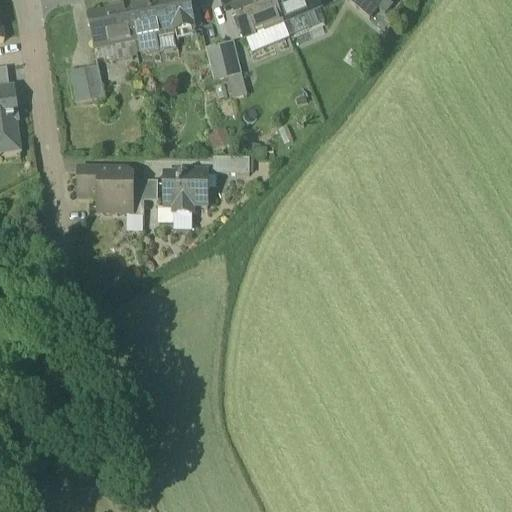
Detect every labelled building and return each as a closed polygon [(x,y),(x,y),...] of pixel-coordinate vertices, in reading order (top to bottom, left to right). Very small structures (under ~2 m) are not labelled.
[(246,44),(283,29),(271,0),(266,0),(233,14),(246,44)] [(315,0),(271,0),(283,29),(321,13),(315,0)] [(370,24),(378,14),(361,0),(355,0),(350,7),(370,24)] [(380,0),(361,0),(378,14),(386,4),(380,0)] [(185,2),(167,6),(174,38),(193,34),(189,13),(187,14),(185,2)] [(156,42),(174,38),(167,6),(127,14),(134,46),(138,45),(156,42)] [(126,48),(134,46),(127,14),(88,22),(94,54),(111,51),(126,48)] [(289,43),(283,29),(246,44),(251,58),(289,43)] [(156,42),(159,55),(160,59),(177,56),(174,38),(156,42)] [(159,55),(156,42),(138,45),(140,59),(159,55)] [(114,64),(115,67),(133,63),(130,52),(126,48),(111,51),(114,64)] [(233,48),(220,51),(227,82),(241,79),(233,48)] [(97,68),(114,64),(111,51),(94,54),(97,68)] [(214,86),(227,82),(220,51),(206,55),(214,86)] [(98,72),(84,75),(90,106),(104,103),(98,72)] [(73,109),(90,106),(84,75),(67,78),(73,109)] [(241,79),(227,82),(233,106),(247,102),(241,79)] [(0,151),(19,149),(16,124),(18,124),(13,92),(5,93),(0,94),(0,151)] [(230,146),(224,133),(207,141),(212,154),(230,146)] [(213,179),(249,179),(249,164),(213,163),(213,179)] [(130,218),(131,218),(132,186),(132,182),(126,176),(77,176),(77,202),(98,202),(105,210),(105,218),(130,218)] [(164,179),(164,213),(174,213),(174,220),(192,220),(192,212),(207,212),(208,176),(192,176),(192,179),(164,179)] [(129,222),(144,222),(144,207),(144,186),(132,186),(131,218),(130,218),(129,222)] [(157,186),(144,186),(144,207),(158,206),(157,186)] [(174,226),(174,220),(174,213),(164,213),(157,213),(157,226),(159,228),(172,228),(174,226)] [(143,238),(144,222),(129,222),(126,222),(126,237),(143,238)]
